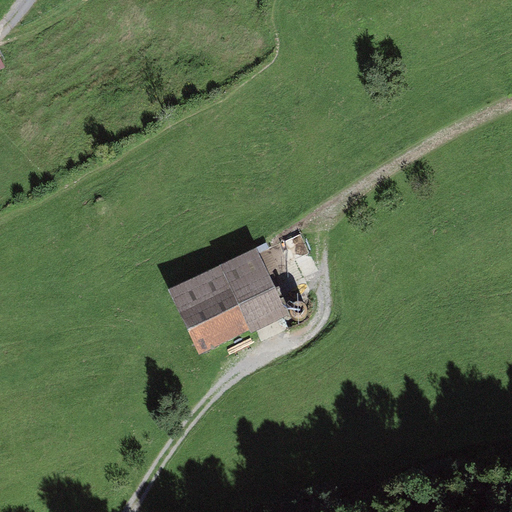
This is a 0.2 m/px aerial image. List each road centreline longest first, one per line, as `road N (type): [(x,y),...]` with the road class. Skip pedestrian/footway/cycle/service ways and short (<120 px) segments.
road 1 (track): [(124,511),(213,395),(317,323),(321,243),(354,189),(511,104)]
road 2 (track): [(267,511),(511,448)]
